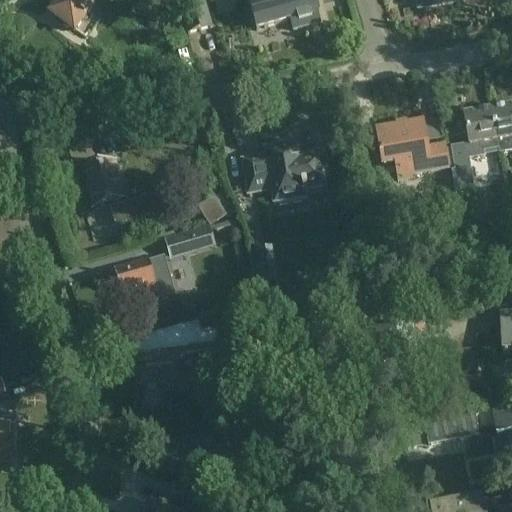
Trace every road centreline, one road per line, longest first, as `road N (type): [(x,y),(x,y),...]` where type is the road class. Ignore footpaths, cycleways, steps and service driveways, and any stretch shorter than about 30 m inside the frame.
road 1 (residential): [(69,511),(87,479),(86,411),(0,129)]
road 2 (residential): [(0,104),(186,100),(381,66)]
road 3 (residential): [(381,66),(511,44)]
